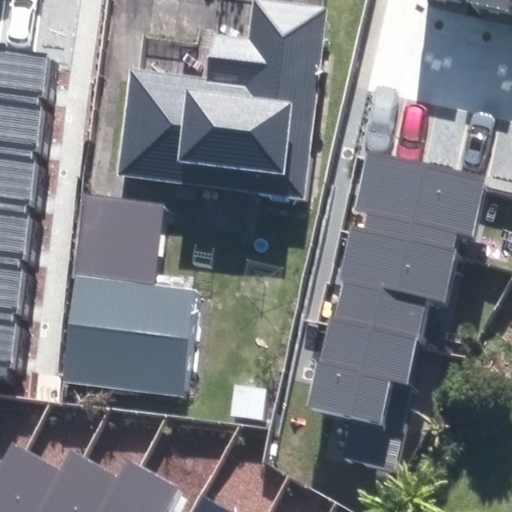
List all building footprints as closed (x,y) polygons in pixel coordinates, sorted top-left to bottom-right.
[(467,0),(507,9),(508,0),(467,0)] [(137,76),(124,179),(300,201),(323,15),(253,6),(248,44),(213,40),(208,85),(137,76)] [(49,52),(0,45),(0,106),(41,111),(49,52)] [(41,111),(0,106),(0,157),(35,162),(41,111)] [(484,180),(371,156),(355,228),(454,249),(456,232),(472,236),(484,180)] [(35,162),(0,157),(0,207),(29,211),(35,162)] [(470,257),(511,280),(511,208),(501,202),(470,257)] [(29,211),(0,207),(0,261),(23,264),(29,211)] [(454,249),(355,228),(342,280),(428,300),(443,302),(454,249)] [(511,296),(511,280),(470,257),(443,306),(491,333),(511,296)] [(23,264),(0,261),(0,316),(17,318),(23,264)] [(191,294),(75,280),(64,376),(180,389),(191,294)] [(428,300),(342,280),(323,363),(390,378),(409,383),(428,300)] [(17,318),(0,316),(0,372),(10,373),(17,318)] [(390,378),(323,363),(311,410),(379,426),(390,378)] [(274,379),(232,375),(225,440),(266,445),(274,379)] [(4,464),(0,470),(0,511),(38,511),(62,471),(14,445),(4,464)] [(62,471),(38,511),(100,511),(119,479),(72,453),(62,471)] [(119,479),(100,511),(164,511),(178,488),(130,460),(119,479)] [(230,511),(204,497),(195,511),(230,511)]
